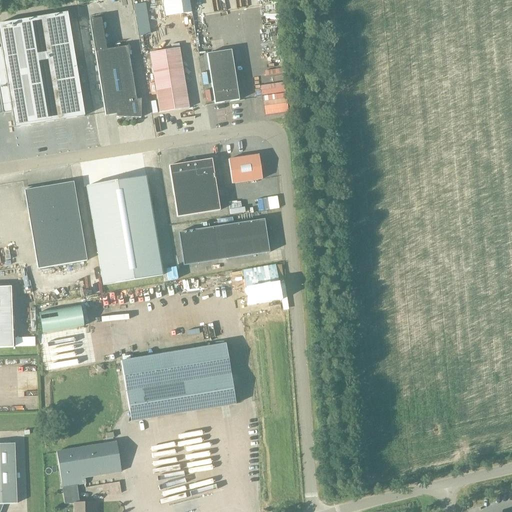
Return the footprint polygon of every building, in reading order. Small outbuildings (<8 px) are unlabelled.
[(70,6),(70,16),(78,15),(79,29),(85,29),(84,6),(70,6)] [(0,49),(0,114),(11,113),(14,129),(84,117),(67,14),(0,24),(0,42),(1,49),(0,49)] [(129,47),(106,50),(101,19),(91,20),(105,117),(116,115),(116,118),(141,119),(141,100),(136,101),(129,47)] [(263,44),(269,42),(267,36),(261,38),(263,44)] [(179,49),(150,54),(159,114),(189,109),(179,49)] [(231,51),(207,55),(215,105),(239,101),(231,51)] [(282,83),(257,87),(259,94),(254,95),(255,101),(284,96),(282,83)] [(200,89),(204,101),(209,100),(206,87),(200,89)] [(265,109),(266,118),(280,117),(280,101),(258,102),(259,109),(265,109)] [(258,156),(228,161),(232,185),(262,180),(258,156)] [(211,160),(169,167),(177,218),(220,211),(211,160)] [(86,187),(103,287),(163,276),(146,177),(86,187)] [(24,191),(37,270),(86,262),(73,183),(24,191)] [(182,267),(243,258),(269,254),(267,240),(271,240),(268,221),(264,221),(177,234),(182,267)] [(162,265),(164,281),(175,279),(173,264),(162,265)] [(0,348),(12,348),(10,288),(0,287),(0,348)] [(35,302),(54,299),(53,287),(33,291),(35,302)] [(90,322),(90,333),(107,334),(107,328),(94,327),(95,322),(90,322)] [(135,326),(116,331),(118,338),(137,333),(135,326)] [(120,362),(128,411),(129,417),(134,421),(140,420),(234,404),(224,344),(120,362)] [(21,371),(32,369),(31,358),(20,359),(21,371)] [(115,442),(56,452),(62,488),(85,484),(84,478),(120,472),(115,442)] [(16,504),(14,444),(0,444),(0,511),(3,504),(16,504)]
